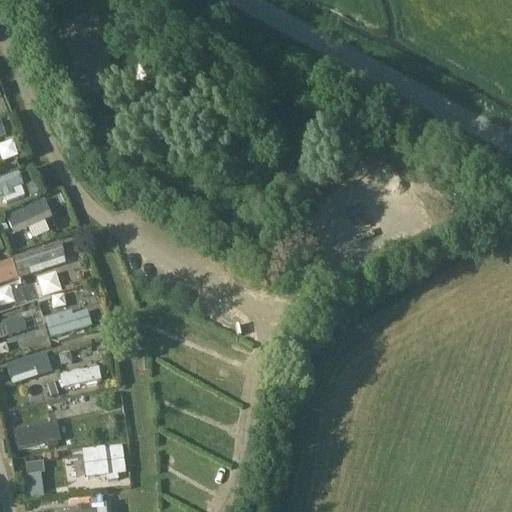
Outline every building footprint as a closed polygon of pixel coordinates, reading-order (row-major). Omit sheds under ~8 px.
[(95,11),(63,20),(80,87),(113,79),(95,11)] [(133,67),(132,83),(148,83),(149,68),(133,67)] [(18,175),(0,181),(0,195),(2,195),(5,205),(24,199),(20,189),(23,188),(18,175)] [(11,229),(49,213),(43,199),(5,215),(11,229)] [(65,248),(74,247),(80,275),(89,273),(80,231),(62,234),(65,248)] [(58,245),(12,260),(19,281),(23,279),(30,277),(29,272),(63,261),(58,245)] [(10,262),(0,265),(0,286),(17,280),(10,262)] [(372,269),(337,280),(341,294),(376,283),(372,269)] [(30,278),(37,298),(59,291),(52,271),(30,278)] [(0,287),(0,306),(12,303),(6,286),(0,287)] [(49,301),(35,303),(36,315),(51,313),(49,301)] [(64,315),(44,321),(45,325),(50,340),(90,327),(86,314),(71,318),(66,320),(64,315)] [(21,320),(0,321),(0,349),(24,347),(21,320)] [(45,355),(5,368),(6,370),(10,381),(35,373),(40,372),(41,377),(51,374),(45,355)] [(63,390),(101,382),(98,370),(60,378),(63,390)] [(56,423),(13,432),(17,452),(20,451),(21,451),(47,446),(48,451),(56,449),(57,449),(56,445),(56,444),(60,443),(57,428),(56,423)] [(121,449),(82,454),(86,481),(106,478),(106,483),(106,484),(118,482),(117,477),(125,476),(121,449)] [(22,490),(48,487),(45,461),(19,464),(22,490)]
